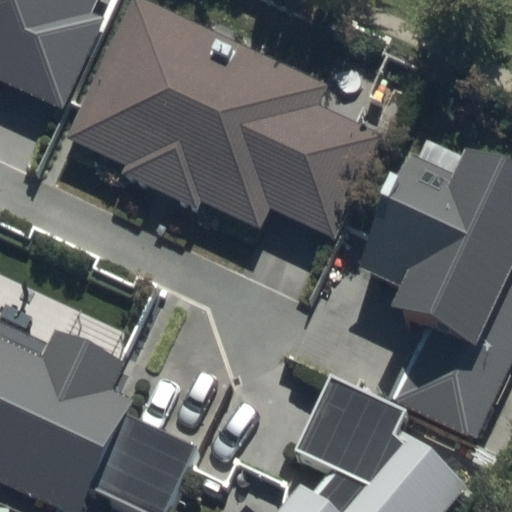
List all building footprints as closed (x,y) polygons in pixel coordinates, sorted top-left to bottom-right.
[(0,0),(0,90),(62,117),(104,20),(95,16),(102,0),(0,0)] [(336,245),(385,141),(319,111),(327,93),(140,3),(72,145),(131,173),(127,182),(202,217),(205,212),(261,239),(272,215),(336,245)] [(429,332),(397,408),(499,457),(511,427),(511,417),(498,411),(511,378),(511,174),(475,156),(469,168),(427,147),(361,275),(413,297),(403,321),(429,332)] [(44,365),(0,344),(0,485),(56,511),(92,511),(99,498),(129,511),(168,511),(195,456),(129,425),(137,408),(112,397),(125,369),(57,337),(44,365)] [(399,440),(409,419),(333,383),(302,453),(341,476),(318,505),(306,495),(291,511),(447,511),(479,475),(399,440)]
